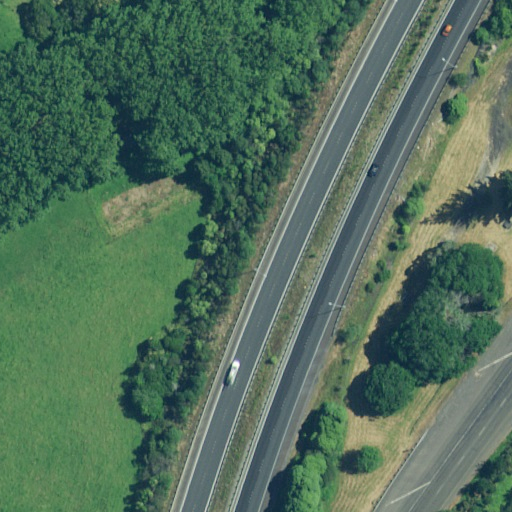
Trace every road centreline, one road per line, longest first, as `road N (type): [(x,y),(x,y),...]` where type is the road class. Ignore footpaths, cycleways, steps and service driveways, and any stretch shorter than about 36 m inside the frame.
road 1 (motorway): [(468,0),(357,212),(245,511)]
road 2 (motorway): [(191,511),(281,267),(411,0)]
road 3 (unclassified): [(0,162),(172,92),(285,0)]
road 4 (track): [(511,58),(492,98),(488,158),(429,270)]
road 5 (secondary): [(423,511),(511,386)]
